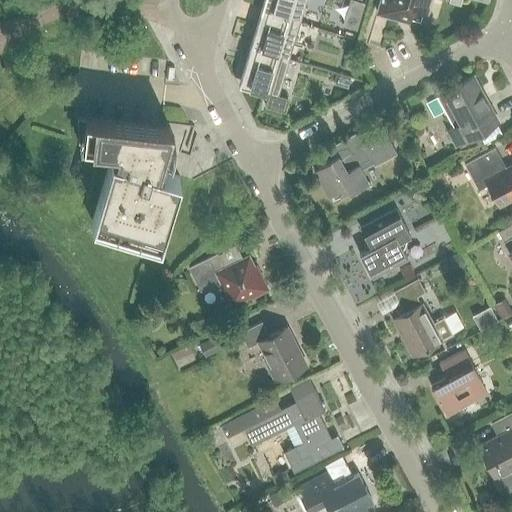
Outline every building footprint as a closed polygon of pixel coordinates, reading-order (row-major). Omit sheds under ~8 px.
[(263,0),(262,5),(287,13),(286,18),(300,22),(306,0),(263,0)] [(355,0),(350,24),(366,28),(372,0),(355,0)] [(380,0),(377,13),(409,22),(411,18),(420,21),(422,13),(426,15),(430,0),(380,0)] [(262,5),(251,42),(277,50),(275,55),(289,59),(300,22),(286,18),(287,13),(262,5)] [(278,96),(289,59),(275,55),(277,50),(251,42),(238,85),(270,94),(281,97),(286,99),(286,98),(278,96)] [(456,144),(497,122),(472,76),(426,101),(434,116),(444,110),(454,127),(448,130),(456,144)] [(270,94),(266,105),(277,109),(281,97),(270,94)] [(77,117),(77,118),(79,143),(114,147),(92,222),(160,242),(180,177),(165,172),(170,154),(163,152),(170,128),(77,117)] [(338,157),(314,169),(328,195),(345,186),(348,193),(368,183),(355,160),(369,152),(357,131),(332,145),(338,157)] [(498,205),(511,197),(511,166),(507,170),(495,147),(464,164),(479,190),(487,186),(498,205)] [(442,172),(429,180),(434,190),(448,182),(442,172)] [(415,188),(413,196),(426,199),(428,191),(415,188)] [(398,241),(410,235),(396,209),(360,228),(370,247),(359,253),(372,277),(408,258),(398,241)] [(511,223),(498,231),(504,242),(511,238),(511,255),(511,256),(511,223)] [(460,252),(450,258),(455,268),(465,262),(460,252)] [(218,253),(189,267),(200,290),(220,281),(232,305),(250,296),(251,298),(268,289),(260,274),(258,275),(249,255),(242,258),(241,254),(223,263),(218,253)] [(414,355),(440,341),(465,327),(456,311),(431,324),(417,297),(425,292),(418,278),(393,292),(401,305),(405,312),(394,318),(414,355)] [(511,300),(509,296),(481,316),(489,328),(511,312),(511,300)] [(275,380),(306,365),(287,327),(269,336),(262,321),(240,332),(248,347),(259,342),(269,363),(267,364),(275,380)] [(226,348),(219,335),(199,344),(206,358),(226,348)] [(446,413),(486,391),(464,350),(439,363),(447,377),(431,386),(446,413)] [(295,401),(259,419),(246,426),(254,443),(289,426),(298,443),(294,446),(296,449),(286,454),(295,471),(343,447),(337,434),(331,437),(318,412),(324,408),(315,389),(295,400),(295,401)] [(511,432),(511,431),(511,411),(493,422),(500,434),(477,446),(496,481),(498,480),(505,492),(511,488),(511,432)] [(285,471),(272,477),(275,484),(289,478),(285,471)] [(367,511),(364,505),(372,501),(358,474),(336,485),(328,472),(297,488),(310,511),(326,503),(330,511),(367,511)] [(293,485),(278,494),(283,504),(299,495),(293,485)]
